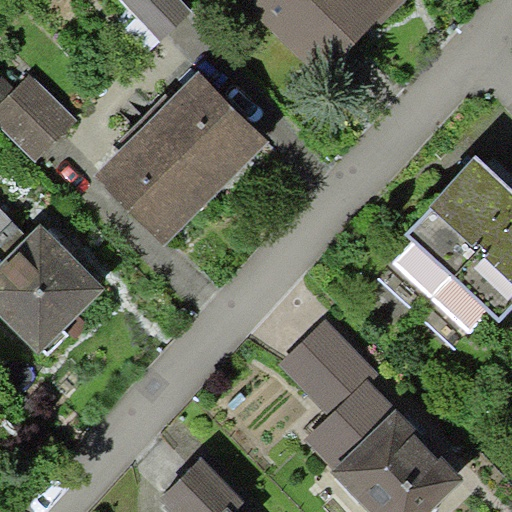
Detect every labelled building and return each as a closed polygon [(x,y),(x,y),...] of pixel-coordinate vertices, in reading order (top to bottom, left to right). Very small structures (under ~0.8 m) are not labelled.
[(192,12),(180,0),(123,0),(162,40),(192,12)] [(320,81),(406,0),(243,0),(243,1),(320,81)] [(172,98),(147,122),(217,191),(269,140),(200,70),(172,98)] [(77,119),(30,73),(0,103),(0,125),(36,161),(77,119)] [(147,122),(172,98),(167,93),(120,140),(125,145),(147,122)] [(164,244),(217,191),(147,122),(125,145),(94,175),(164,244)] [(511,188),(475,155),(404,234),(500,322),(511,307),(511,188)] [(0,208),(0,247),(19,229),(0,208)] [(104,289),(40,224),(28,236),(2,261),(0,263),(0,312),(40,353),(44,350),(63,330),(66,328),(78,315),(104,289)] [(0,259),(2,261),(28,236),(19,229),(0,247),(0,259)] [(78,315),(66,328),(76,338),(89,325),(78,315)] [(367,379),(370,382),(379,374),(324,318),(278,363),(329,416),(367,379)] [(68,336),(63,330),(44,350),(50,355),(68,336)] [(370,382),(367,379),(329,416),(305,438),(334,468),(330,471),(370,511),(429,511),(463,479),(370,382)] [(234,511),(246,501),(202,456),(160,497),(174,511),(219,511),(227,504),(234,511)]
